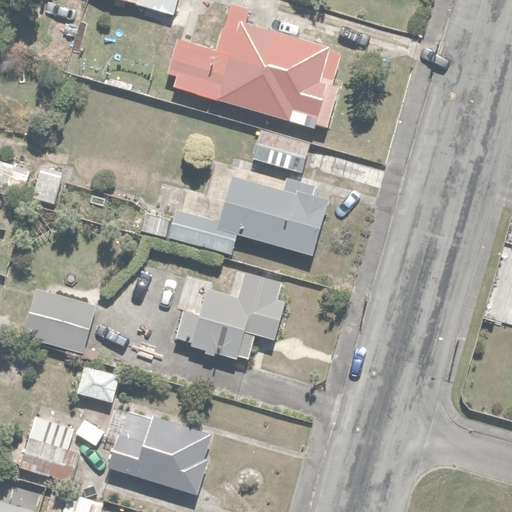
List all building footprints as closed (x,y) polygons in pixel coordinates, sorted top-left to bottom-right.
[(138,0),(178,10),(180,0),(138,0)] [(174,72),(171,82),(329,128),(342,85),(333,82),(342,51),(245,23),(250,6),(230,0),(227,0),(214,45),(174,33),(163,69),(174,72)] [(260,124),(251,156),(302,170),(311,138),(260,124)] [(0,193),(26,195),(29,151),(0,148),(0,193)] [(64,167),(39,161),(29,203),(54,208),(64,167)] [(284,186),(230,171),(217,219),(171,206),(168,218),(142,211),(138,226),(230,251),(235,232),(314,253),(332,186),(287,173),(284,186)] [(190,337),(189,343),(237,353),(241,329),(277,336),(284,295),(278,294),(281,276),(242,269),(238,290),(204,284),(199,310),(181,307),(175,334),(190,337)] [(96,299),(34,284),(22,333),(85,347),(96,299)] [(118,368),(83,361),(77,391),(113,397),(118,368)] [(112,437),(105,465),(201,489),(217,429),(182,420),(183,415),(113,397),(103,434),(112,437)] [(18,465),(73,480),(80,452),(70,449),(77,424),(33,411),(18,465)] [(48,494),(43,511),(101,511),(105,496),(69,487),(66,498),(48,494)] [(0,511),(31,511),(34,505),(0,496),(0,511)]
